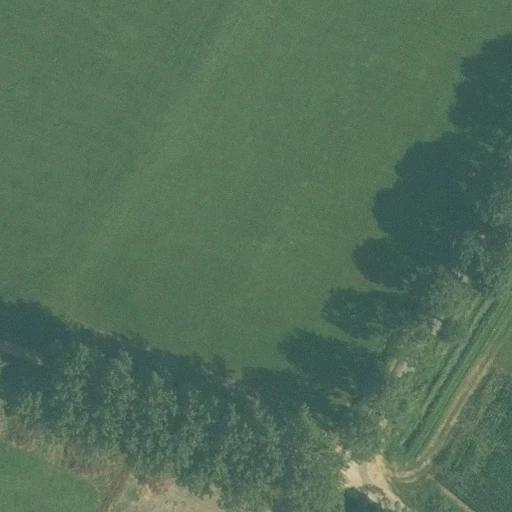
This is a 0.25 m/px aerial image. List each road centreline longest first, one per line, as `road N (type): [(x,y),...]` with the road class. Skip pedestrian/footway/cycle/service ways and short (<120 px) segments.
road 1 (track): [(0,345),(343,472),(322,511)]
road 2 (unclassified): [(394,511),(343,472),(511,190)]
